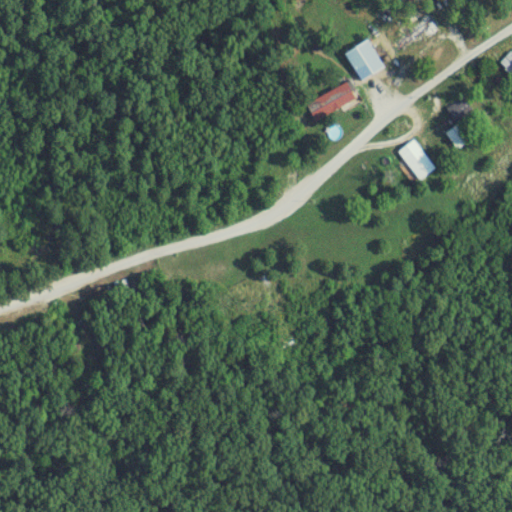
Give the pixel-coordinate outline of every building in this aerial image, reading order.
[(426,43),(442,32),(433,18),(396,42),(402,51),(423,37),(426,43)] [(345,54),(363,81),(385,67),(367,40),(345,54)] [(511,73),(511,52),(500,63),(511,75),(511,73)] [(360,98),(351,81),(307,105),(316,121),(360,98)] [(448,108),(457,122),(473,111),(464,97),(448,108)] [(446,133),(458,150),(472,141),(460,123),(446,133)] [(399,152),(407,163),(401,167),(414,185),(436,168),(415,140),(399,152)]
